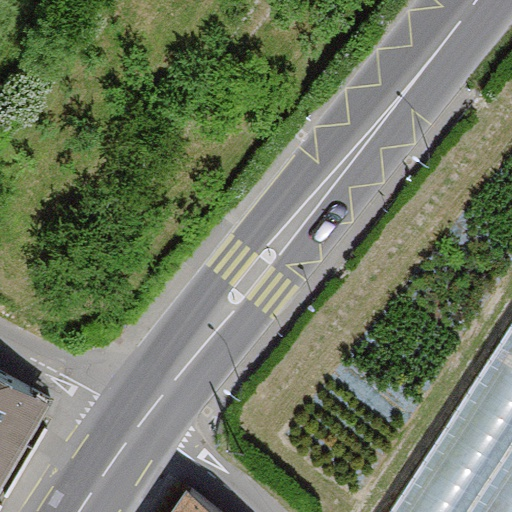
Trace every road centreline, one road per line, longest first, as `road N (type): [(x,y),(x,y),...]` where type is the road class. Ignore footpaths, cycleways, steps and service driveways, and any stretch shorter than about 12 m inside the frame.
road 1 (primary): [(149,421),(253,276),(475,0)]
road 2 (unclassified): [(149,421),(0,340)]
road 3 (unclassified): [(262,511),(149,421)]
